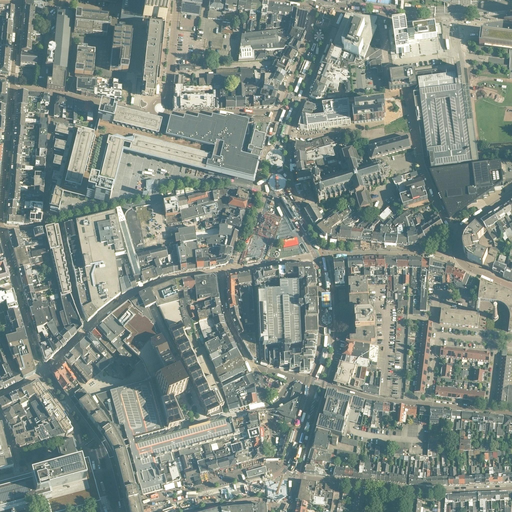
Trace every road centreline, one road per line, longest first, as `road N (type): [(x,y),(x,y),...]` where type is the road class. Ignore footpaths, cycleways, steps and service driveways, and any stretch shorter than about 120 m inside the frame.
road 1 (tertiary): [(287,115),(278,147),(282,181),(326,284),(318,383)]
road 2 (residential): [(0,228),(43,226),(52,93)]
road 3 (tertiary): [(340,0),(434,10),(511,7)]
road 4 (residential): [(511,194),(467,224),(455,243),(460,262),(511,287)]
road 5 (residential): [(131,110),(163,110),(177,0)]
road 6 (residential): [(12,88),(0,228)]
road 7 (residential): [(511,487),(373,485)]
road 8 (residential): [(497,343),(439,337),(429,403)]
